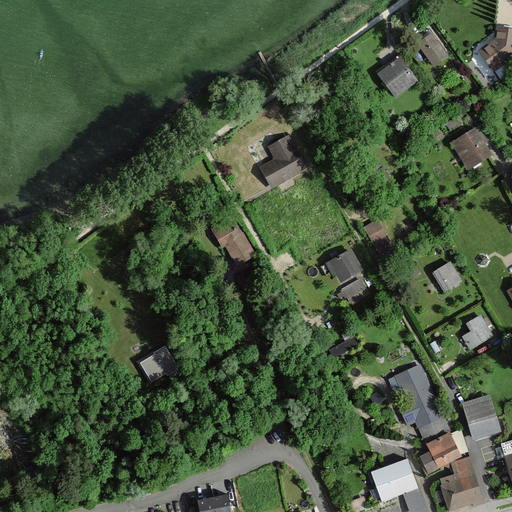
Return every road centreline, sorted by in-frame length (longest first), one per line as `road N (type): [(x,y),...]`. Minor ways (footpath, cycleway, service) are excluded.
road 1 (track): [(491,511),(449,402),(346,222),(367,213)]
road 2 (unknown): [(282,451),(277,420),(215,293)]
